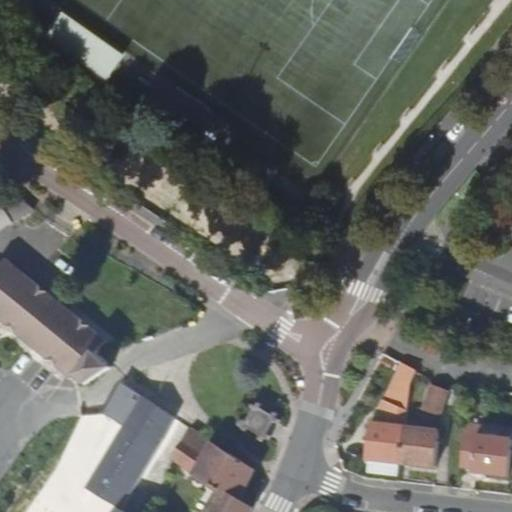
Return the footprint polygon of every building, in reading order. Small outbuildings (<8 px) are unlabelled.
[(125,53),(63,10),(53,24),(115,66),(125,53)] [(53,24),(44,36),(106,79),(115,66),(53,24)] [(148,152),(131,179),(232,247),(250,221),(148,152)] [(3,204),(0,199),(0,231),(15,223),(22,218),(35,209),(18,196),(4,205),(3,204)] [(0,320),(59,368),(79,384),(87,384),(111,368),(98,354),(107,343),(66,309),(33,282),(6,261),(0,268),(0,320)] [(372,425),(371,425),(368,460),(402,464),(405,428),(409,395),(409,388),(416,372),(402,364),(372,425)] [(81,464),(73,476),(124,508),(137,487),(180,418),(158,404),(124,384),(111,406),(113,415),(113,416),(138,432),(108,480),(81,464)] [(449,390),(433,385),(425,409),(441,414),(449,390)] [(260,435),(258,440),(262,442),(264,438),(268,440),(270,438),(270,437),(266,434),(273,422),(278,424),(280,420),(276,418),(278,413),(274,411),(272,415),(260,409),(263,404),(259,402),(256,406),(252,404),(250,408),(254,410),(247,422),(243,419),(239,426),(247,431),(249,428),(260,435)] [(441,431),(405,428),(402,464),(437,467),(441,431)] [(256,470),(193,429),(173,458),(220,491),(208,511),(251,511),(254,508),(240,499),(256,470)] [(511,438),(465,435),(462,468),(474,469),(474,472),(510,475),(511,453),(511,438)]
